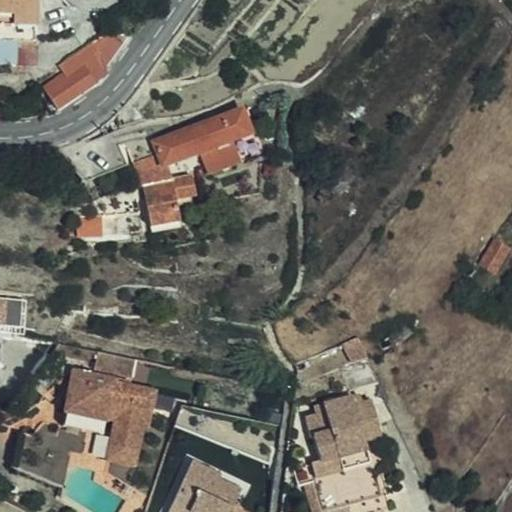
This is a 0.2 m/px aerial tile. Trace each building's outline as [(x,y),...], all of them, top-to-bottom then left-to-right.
[(0,0),(0,14),(37,16),(37,0),(0,0)] [(0,14),(0,25),(37,27),(37,16),(0,14)] [(123,41),(111,29),(106,32),(94,41),(98,48),(101,53),(107,63),(123,41)] [(65,74),(98,48),(94,41),(60,67),(65,74)] [(101,53),(98,48),(65,74),(68,77),(47,92),(59,109),(96,84),(97,84),(95,80),(87,69),(84,65),(101,53)] [(104,73),(106,70),(99,60),(87,69),(95,80),(104,73)] [(249,134),(241,110),(199,126),(207,149),(209,148),(249,134)] [(157,152),(158,155),(162,165),(165,164),(177,160),(207,149),(199,126),(154,142),(157,152)] [(133,160),(134,162),(158,155),(157,152),(133,160)] [(148,226),(171,221),(171,206),(170,200),(151,203),(148,184),(167,180),(170,180),(165,164),(162,165),(158,155),(134,162),(140,185),(148,226)] [(170,200),(173,200),(193,196),(190,176),(170,180),(167,180),(170,200)] [(151,203),(170,200),(167,180),(148,184),(151,203)] [(171,206),(171,221),(179,220),(173,200),(170,200),(171,206)] [(0,369),(5,370),(5,338),(26,338),(26,302),(0,298),(0,369)] [(369,357),(361,339),(352,344),(345,347),(352,364),(369,357)] [(351,391),(380,382),(370,359),(331,377),(338,392),(349,387),(351,391)] [(116,418),(111,445),(138,449),(144,424),(148,424),(155,390),(129,385),(130,380),(72,370),(66,377),(70,382),(64,413),(66,413),(105,420),(108,421),(108,417),(116,418)] [(314,439),(320,462),(321,464),(368,450),(366,441),(382,436),(373,401),(363,404),(360,396),(314,409),(317,418),(306,422),(311,440),(314,439)] [(103,434),(105,420),(66,413),(63,427),(103,434)] [(97,467),(103,434),(63,427),(44,423),(32,438),(18,436),(11,472),(65,488),(70,463),(97,467)] [(138,449),(111,445),(109,460),(135,465),(138,449)] [(321,464),(320,462),(313,465),(315,479),(316,481),(372,464),(368,450),(321,464)] [(228,511),(233,503),(241,488),(219,477),(221,472),(192,458),(166,508),(174,511),(228,511)] [(373,466),(316,483),(321,511),(332,511),(348,507),(381,497),(373,466)] [(332,511),(321,511),(316,483),(306,485),(311,511),(349,511),(348,507),(332,511)] [(228,511),(240,511),(243,508),(233,503),(228,511)]
